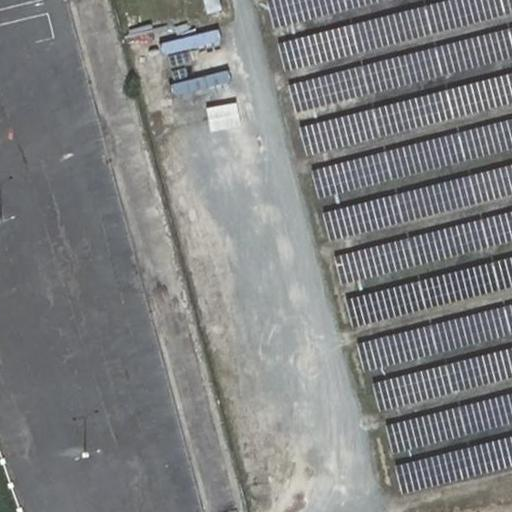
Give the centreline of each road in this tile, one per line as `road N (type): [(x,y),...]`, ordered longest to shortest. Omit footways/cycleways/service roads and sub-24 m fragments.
road 1 (track): [(241,0),(362,461),(356,511)]
road 2 (track): [(263,84),(511,20)]
road 3 (track): [(285,167),(511,109)]
road 4 (track): [(308,257),(511,204)]
road 5 (track): [(511,294),(330,340)]
road 6 (track): [(352,422),(511,382)]
road 7 (track): [(511,475),(384,509),(362,505)]
